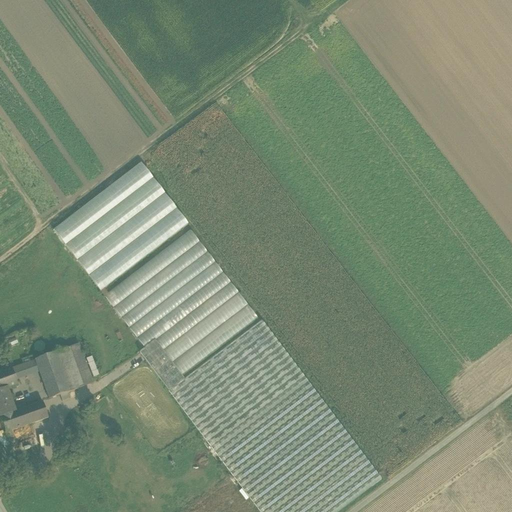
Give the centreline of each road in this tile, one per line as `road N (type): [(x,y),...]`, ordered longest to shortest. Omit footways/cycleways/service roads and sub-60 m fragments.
road 1 (track): [(343,0),(0,259)]
road 2 (track): [(511,391),(353,511)]
